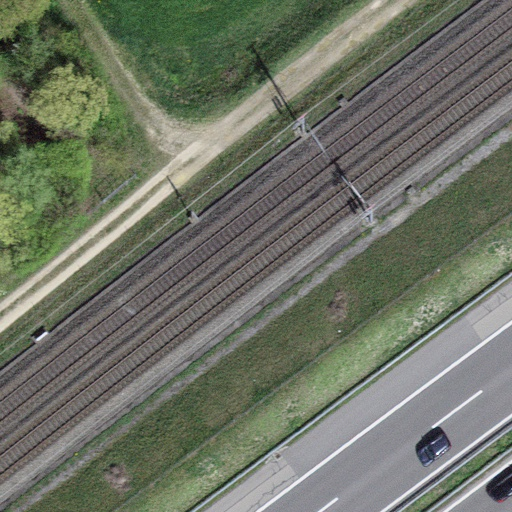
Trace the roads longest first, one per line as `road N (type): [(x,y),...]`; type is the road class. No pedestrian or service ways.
road 1 (track): [(189,162),(396,0)]
road 2 (track): [(0,315),(189,162)]
road 3 (motorway): [(511,368),(319,511)]
road 4 (track): [(81,0),(189,162)]
